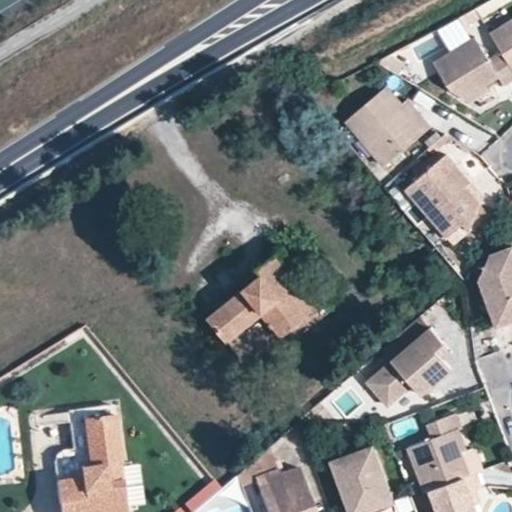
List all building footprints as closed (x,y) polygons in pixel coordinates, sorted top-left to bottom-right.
[(511,17),(489,31),(511,70),(511,17)] [(498,85),(511,76),(511,71),(499,49),(486,57),(473,35),(428,61),(444,89),(458,97),(480,84),(493,76),(498,85)] [(484,89),(480,84),(458,97),(464,101),(484,89)] [(383,86),(345,119),(382,164),(426,127),(416,115),(410,120),(397,104),(383,86)] [(404,99),(397,104),(410,120),(416,115),(404,99)] [(440,155),(400,188),(439,237),(455,224),(460,231),(473,204),(459,187),(463,183),(440,155)] [(475,198),(463,183),(459,187),(473,204),(475,198)] [(445,243),(460,231),(455,224),(439,237),(445,243)] [(473,279),(491,325),(511,317),(511,309),(511,304),(511,303),(511,261),(506,245),(484,254),(473,279)] [(210,317),(254,371),(287,343),(282,336),(321,305),(278,252),(260,267),(264,273),(243,289),(210,317)] [(321,305),(282,336),(287,343),(326,311),(321,305)] [(427,327),(363,382),(383,404),(408,384),(417,395),(448,369),(439,359),(432,350),(441,343),(427,327)] [(439,359),(448,352),(441,343),(432,350),(439,359)] [(70,505),(70,511),(127,511),(121,468),(112,409),(70,415),(75,453),(91,450),(94,474),(56,479),(60,506),(70,505)] [(434,436),(406,447),(425,491),(430,489),(472,473),(463,450),(455,428),(462,426),(465,425),(459,411),(429,422),(434,436)] [(470,448),(462,426),(455,428),(463,450),(470,448)] [(487,468),(482,453),(475,446),(470,448),(463,450),(472,473),(477,472),(487,468)] [(375,447),(333,462),(351,511),(378,511),(396,505),(375,447)] [(91,450),(75,453),(71,453),(67,454),(63,455),(59,457),(57,461),(55,465),(56,479),(94,474),(91,450)] [(256,479),(267,511),(314,511),(298,469),(280,475),(278,470),(256,479)] [(430,489),(438,511),(476,511),(474,504),(469,491),(477,489),(482,487),(477,472),(472,473),(430,489)] [(481,501),(477,489),(469,491),(474,504),(481,501)]
